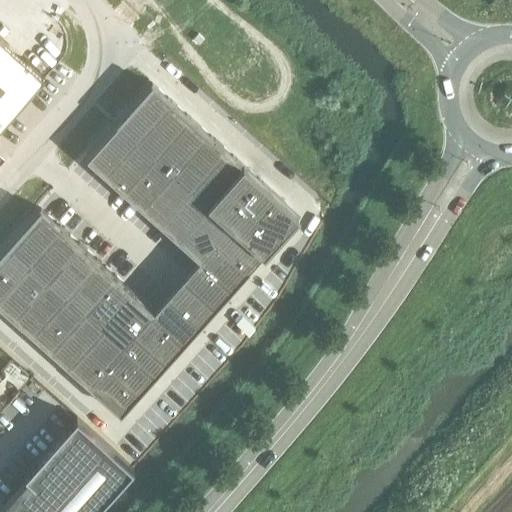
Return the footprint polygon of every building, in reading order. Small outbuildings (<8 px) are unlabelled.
[(199,44),(204,38),(198,32),(193,38),(199,44)] [(0,35),(0,124),(43,76),(44,75),(0,35)] [(152,82),(118,120),(141,141),(175,103),(152,82)] [(175,103),(141,141),(164,161),(198,123),(175,103)] [(118,120),(87,155),(110,176),(141,141),(118,120)] [(198,123),(164,161),(179,174),(186,181),(220,143),(198,123)] [(141,141),(110,176),(132,196),(164,161),(141,141)] [(220,143),(186,181),(194,188),(209,201),(242,163),(220,143)] [(164,161),(132,196),(147,209),(179,174),(164,161)] [(242,163),(209,201),(232,222),(238,227),(272,190),(242,163)] [(179,174),(147,209),(162,223),(194,188),(186,181),(179,174)] [(194,188),(162,223),(177,236),(209,201),(194,188)] [(272,190),(238,227),(263,249),(285,224),(287,220),(288,218),(289,214),(288,210),(287,206),(285,202),(272,190)] [(209,201),(177,236),(200,256),(201,257),(215,241),(232,222),(209,201)] [(40,207),(10,242),(33,262),(64,228),(40,207)] [(232,222),(215,241),(246,269),(263,249),(238,227),(232,222)] [(64,228),(33,262),(55,282),(86,248),(64,228)] [(200,256),(176,282),(209,311),(246,269),(215,241),(201,257),(200,256)] [(10,242),(0,252),(0,299),(33,262),(10,242)] [(86,248),(55,282),(71,296),(101,261),(86,248)] [(101,261),(71,296),(85,309),(116,275),(101,261)] [(33,262),(0,299),(0,302),(21,321),(55,282),(33,262)] [(116,275),(85,309),(101,322),(131,288),(116,275)] [(55,282),(21,321),(36,334),(71,296),(55,282)] [(155,309),(141,324),(172,351),(209,311),(176,282),(154,307),(155,309)] [(131,288),(101,322),(124,343),(141,324),(155,309),(154,307),(153,308),(131,288)] [(71,296),(36,334),(51,348),(85,309),(71,296)] [(85,309),(51,348),(66,361),(101,322),(85,309)] [(101,322),(66,361),(90,382),(124,343),(101,322)] [(141,324),(124,343),(155,371),(172,351),(141,324)] [(124,343),(90,382),(109,399),(113,401),(117,401),(122,401),(128,399),(131,397),(155,371),(124,343)] [(91,511),(134,465),(127,459),(77,415),(24,472),(27,475),(0,504),(0,511),(91,511)]
